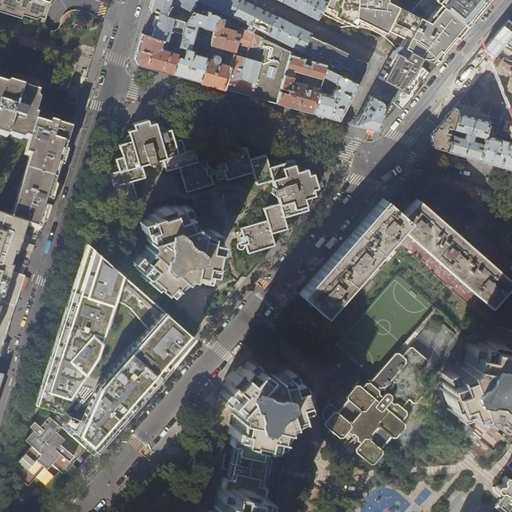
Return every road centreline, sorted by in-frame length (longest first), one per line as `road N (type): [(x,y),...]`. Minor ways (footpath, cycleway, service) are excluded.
road 1 (residential): [(78,511),(379,158)]
road 2 (tertiary): [(0,446),(109,81)]
road 3 (residential): [(331,144),(109,81)]
road 4 (residential): [(260,0),(378,58),(331,144)]
road 5 (residential): [(379,158),(511,2)]
